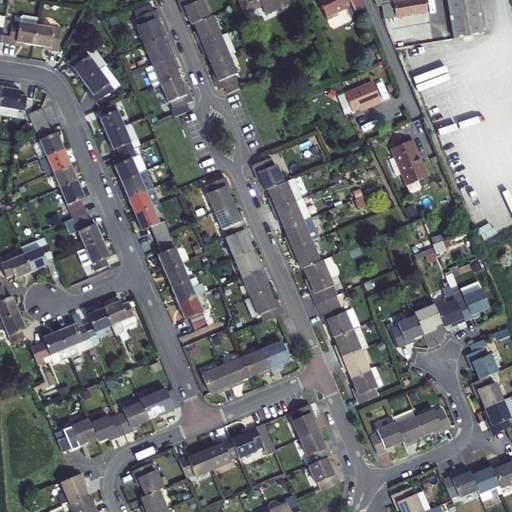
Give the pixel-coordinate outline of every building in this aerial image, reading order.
[(181,9),(184,8),(199,1),(198,0),(180,0),(178,1),(181,9)] [(199,1),(184,8),(187,16),(191,25),(194,24),(209,18),(202,0),(199,1)] [(266,15),(292,3),(290,0),(237,0),(245,15),(262,6),(266,15)] [(317,0),(327,21),(338,16),(336,13),(351,6),(354,12),(363,8),(359,0),(317,0)] [(423,0),(413,0),(391,4),(381,5),(381,6),(384,19),(425,13),(423,0)] [(477,0),(446,0),(453,39),(483,34),(477,0)] [(133,12),(136,19),(153,11),(150,4),(133,12)] [(139,26),(136,27),(144,45),(162,38),(158,28),(154,20),(157,19),(154,11),(153,11),(136,19),(139,26)] [(89,13),(85,19),(92,23),(96,17),(89,13)] [(20,46),(20,44),(16,43),(20,16),(17,18),(17,23),(14,22),(4,21),(3,29),(1,43),(20,46)] [(35,18),(20,16),(16,43),(20,44),(33,46),(36,26),(37,21),(35,18)] [(111,26),(118,23),(115,16),(108,19),(111,26)] [(212,17),(209,18),(194,24),(197,31),(198,34),(195,35),(200,45),(220,37),(212,17)] [(33,46),(46,48),(50,48),(53,29),(36,26),(33,46)] [(61,30),(53,29),(50,48),(46,48),(46,50),(58,52),(61,30)] [(220,37),(229,57),(235,54),(227,34),(220,37)] [(211,64),(229,57),(220,37),(200,45),(204,55),(206,54),(208,57),(211,64)] [(162,38),(144,45),(152,65),(173,57),(169,47),(166,48),(165,45),(162,38)] [(417,47),(424,86),(445,83),(439,44),(417,47)] [(91,45),(84,50),(87,55),(88,57),(95,51),(91,45)] [(84,50),(82,48),(69,57),(71,59),(84,50)] [(71,67),(87,55),(84,50),(71,59),(66,63),(73,73),(75,72),(71,67)] [(95,51),(88,57),(99,70),(104,66),(105,65),(95,51)] [(88,57),(87,55),(71,67),(75,72),(82,82),(99,70),(88,57)] [(152,65),(161,85),(179,78),(176,71),(174,68),(177,67),(173,57),(152,65)] [(215,74),(218,82),(234,76),(236,74),(229,57),(211,64),(215,74)] [(155,88),(161,85),(152,65),(146,68),(155,88)] [(104,66),(99,70),(109,84),(114,80),(104,66)] [(318,79),(324,70),(320,67),(314,76),(318,79)] [(82,82),(90,93),(93,96),(109,84),(99,70),(82,82)] [(234,76),(218,82),(215,83),(219,91),(225,88),(228,95),(240,90),(234,76)] [(171,102),(186,95),(183,88),(179,78),(161,85),(168,103),(171,102)] [(119,86),(114,80),(109,84),(113,90),(119,86)] [(366,109),(381,103),(372,83),(344,95),(352,112),(359,109),(365,107),(366,109)] [(391,83),(385,86),(389,93),(395,91),(391,83)] [(113,90),(109,84),(93,96),(90,93),(88,94),(95,104),(113,91),(113,90)] [(0,103),(0,107),(17,111),(19,96),(20,92),(2,89),(0,103)] [(335,92),(331,89),(327,96),(331,99),(335,92)] [(189,94),(186,95),(171,102),(174,110),(186,104),(192,102),(189,94)] [(345,115),(352,112),(344,95),(337,97),(345,115)] [(19,96),(17,111),(24,112),(27,97),(19,96)] [(426,108),(453,102),(452,96),(425,102),(426,108)] [(103,117),(117,111),(123,108),(121,101),(100,110),(103,117)] [(189,111),(186,104),(174,110),(171,111),(174,118),(189,111)] [(0,115),(16,118),(17,111),(0,107),(0,115)] [(44,116),(41,109),(28,114),(31,121),(44,116)] [(123,127),(117,111),(103,117),(99,118),(106,135),(123,127)] [(157,121),(154,113),(149,115),(152,123),(157,121)] [(44,116),(31,121),(33,128),(47,122),(44,116)] [(32,127),(27,122),(20,130),(25,135),(32,127)] [(47,122),(33,128),(36,134),(49,129),(47,122)] [(131,144),(133,150),(137,148),(141,147),(131,124),(123,127),(131,144)] [(117,149),(131,144),(123,127),(106,135),(113,151),(117,149)] [(36,134),(39,141),(52,135),(49,129),(36,134)] [(52,135),(39,141),(40,143),(46,157),(63,150),(56,133),(52,135)] [(309,149),(316,146),(312,137),(305,140),(309,149)] [(406,186),(418,181),(428,176),(412,139),(390,149),(406,186)] [(40,143),(33,146),(39,160),(46,157),(40,143)] [(133,150),(131,144),(117,149),(120,156),(133,150)] [(132,159),(140,155),(137,148),(133,150),(120,156),(122,163),(132,159)] [(63,150),(46,157),(53,173),(70,166),(63,150)] [(140,155),(132,159),(138,175),(147,171),(140,155)] [(121,183),(138,175),(132,159),(122,163),(114,166),(121,183)] [(255,175),(258,173),(273,167),(270,159),(252,167),(255,175)] [(77,182),(70,166),(53,173),(59,190),(77,182)] [(273,167),(258,173),(261,181),(265,191),(268,190),(283,184),(276,166),(273,167)] [(147,171),(138,175),(145,191),(153,188),(147,171)] [(339,174),(333,174),(332,182),(338,182),(338,179),(341,180),(341,176),(339,176),(339,174)] [(145,191),(138,175),(121,183),(128,199),(145,191)] [(209,194),(225,187),(227,186),(224,178),(206,186),(209,194)] [(286,183),(294,202),(302,199),(293,179),(286,183)] [(418,181),(406,186),(409,192),(412,193),(419,190),(420,187),(418,181)] [(59,190),(66,206),(80,201),(84,199),(77,182),(59,190)] [(274,211),(294,202),(286,183),(283,184),(268,190),(271,197),(272,200),(269,201),(274,211)] [(228,195),(225,187),(209,194),(207,195),(214,213),(232,205),(228,195)] [(153,188),(145,191),(152,208),(160,204),(153,188)] [(355,198),(362,196),(359,189),(352,192),(355,198)] [(152,208),(145,191),(128,199),(134,215),(152,208)] [(365,205),(362,197),(355,201),(358,208),(365,205)] [(302,199),(294,202),(303,222),(310,219),(302,199)] [(80,201),(66,206),(69,213),(82,207),(80,201)] [(28,214),(33,212),(29,202),(24,204),(28,214)] [(285,230),(303,222),(294,202),(274,211),(278,221),(280,220),(282,223),(285,230)] [(224,229),(240,223),(237,215),(232,205),(214,213),(222,230),(224,229)] [(407,218),(416,214),(412,206),(403,209),(407,218)] [(85,214),(82,207),(69,213),(72,219),(85,214)] [(150,228),(159,224),(152,208),(134,215),(141,232),(150,228)] [(51,227),(61,223),(57,214),(47,218),(51,227)] [(88,220),(85,214),(72,219),(75,226),(88,220)] [(78,232),(75,226),(72,219),(64,223),(70,236),(78,232)] [(310,219),(303,222),(311,242),(319,239),(310,219)] [(75,226),(78,232),(91,227),(88,220),(75,226)] [(163,222),(159,224),(150,228),(153,235),(166,229),(163,222)] [(242,222),(240,223),(224,229),(228,237),(246,230),(242,222)] [(311,242),(303,222),(285,230),(288,237),(289,240),(286,241),(290,251),(311,242)] [(95,225),(91,227),(78,232),(85,248),(102,241),(95,225)] [(166,229),(153,235),(156,241),(169,235),(166,229)] [(228,237),(225,238),(234,258),(252,251),(249,244),(247,241),(250,240),(246,230),(228,237)] [(470,231),(448,239),(449,242),(471,234),(470,231)] [(205,244),(211,241),(208,233),(201,236),(205,244)] [(431,238),(433,243),(444,239),(442,234),(431,238)] [(169,235),(156,241),(158,247),(172,242),(169,235)] [(470,236),(465,238),(468,246),(473,245),(470,236)] [(20,248),(23,255),(40,248),(47,245),(44,238),(20,248)] [(448,239),(442,242),(445,248),(451,246),(449,242),(448,239)] [(91,264),(91,265),(105,259),(109,258),(102,241),(85,248),(91,264)] [(432,245),(433,247),(435,252),(436,255),(446,251),(445,248),(442,242),(442,241),(432,245)] [(158,247),(161,254),(175,248),(172,242),(158,247)] [(319,262),(311,242),(290,251),(295,261),(297,260),(298,263),(301,270),(304,269),(319,262)] [(340,252),(345,250),(342,242),(337,245),(340,252)] [(47,245),(40,248),(45,261),(52,259),(47,245)] [(199,245),(193,247),(196,255),(202,253),(199,245)] [(435,252),(433,247),(413,255),(415,260),(425,256),(432,253),(435,252)] [(47,266),(45,261),(40,248),(23,255),(31,273),(47,266)] [(83,267),(91,264),(85,248),(76,252),(83,267)] [(176,251),(175,248),(161,254),(157,256),(164,272),(182,265),(176,251)] [(176,251),(182,265),(189,262),(184,250),(180,249),(176,251)] [(252,251),(234,258),(242,278),(263,269),(258,260),(256,261),(255,258),(252,251)] [(435,261),(432,253),(425,256),(428,263),(435,261)] [(23,255),(7,262),(13,276),(14,280),(31,273),(23,255)] [(322,261),(329,279),(337,276),(337,273),(334,266),(332,265),(329,258),(322,261)] [(53,280),(60,277),(52,259),(45,261),(47,266),(53,280)] [(107,266),(105,259),(91,265),(94,272),(107,266)] [(312,295),(330,288),(327,280),(330,279),(329,279),(322,261),(319,262),(304,269),(308,279),(311,286),(309,287),(312,295)] [(13,276),(7,262),(0,265),(5,279),(13,276)] [(182,265),(164,272),(171,288),(188,281),(182,265)] [(263,269),(242,278),(250,298),(268,290),(265,284),(264,280),(267,279),(263,269)] [(452,287),(459,284),(456,277),(449,280),(452,287)] [(199,286),(195,278),(188,281),(192,289),(199,286)] [(195,297),(192,289),(188,281),(171,288),(178,304),(195,297)] [(366,290),(372,287),(370,281),(363,284),(366,290)] [(445,298),(448,304),(455,301),(452,294),(449,286),(447,283),(443,285),(444,288),(442,289),(446,298),(445,298)] [(460,291),(463,298),(481,290),(478,284),(460,291)] [(192,289),(195,297),(202,294),(205,293),(202,285),(199,286),(192,289)] [(334,297),(330,288),(312,295),(316,305),(317,304),(334,297)] [(429,294),(434,306),(435,310),(448,304),(445,298),(446,298),(442,289),(429,294)] [(260,315),(276,308),(273,300),(268,290),(250,298),(258,316),(260,315)] [(463,298),(464,300),(470,316),(471,316),(478,312),(488,308),(481,290),(463,298)] [(460,291),(452,294),(455,301),(456,304),(464,300),(463,298),(460,291)] [(202,294),(195,297),(202,313),(209,310),(202,294)] [(7,299),(0,301),(0,319),(1,321),(18,313),(11,297),(7,299)] [(189,319),(202,313),(195,297),(178,304),(184,320),(189,319)] [(324,321),(326,320),(342,314),(335,297),(334,297),(317,304),(324,321)] [(258,316),(250,298),(244,301),(252,318),(258,316)] [(470,316),(464,300),(456,304),(464,322),(472,318),(471,316),(470,316)] [(455,301),(448,304),(435,310),(441,324),(443,327),(450,324),(453,323),(454,326),(464,322),(456,304),(455,301)] [(120,322),(127,319),(121,306),(120,302),(103,309),(111,326),(120,322)] [(128,303),(121,306),(127,319),(134,316),(128,303)] [(414,314),(415,317),(422,335),(432,331),(431,328),(434,327),(441,324),(435,310),(434,306),(414,314)] [(278,307),(276,308),(260,315),(264,323),(278,316),(282,315),(278,307)] [(90,323),(94,333),(111,326),(103,309),(87,315),(90,323)] [(352,310),(344,313),(352,330),(359,328),(359,327),(352,310)] [(4,329),(8,337),(21,332),(26,330),(18,313),(1,321),(4,329)] [(205,320),(202,313),(189,319),(192,326),(205,320)] [(342,314),(326,320),(330,328),(334,338),(352,330),(344,313),(342,314)] [(72,317),(75,325),(77,329),(84,326),(78,314),(72,317)] [(136,322),(134,316),(127,319),(120,322),(123,328),(136,322)] [(404,342),(405,342),(412,339),(422,335),(415,317),(397,324),(398,327),(404,342)] [(208,327),(205,320),(192,326),(195,333),(208,327)] [(123,328),(120,322),(111,326),(115,336),(123,333),(123,330),(123,328)] [(94,333),(90,323),(84,326),(89,339),(96,337),(94,333)] [(59,331),(66,349),(74,346),(83,342),(77,329),(75,325),(59,331)] [(84,326),(77,329),(83,342),(89,339),(84,326)] [(406,345),(405,342),(404,342),(398,327),(390,330),(398,348),(406,345)] [(359,328),(352,330),(360,350),(367,347),(359,328)] [(496,341),(510,336),(507,329),(493,334),(496,341)] [(340,359),(360,350),(352,330),(334,338),(337,345),(338,348),(336,349),(340,359)] [(44,343),(49,356),(57,353),(66,349),(59,331),(42,338),(44,343)] [(21,332),(8,337),(11,344),(24,339),(21,332)] [(215,346),(221,343),(218,336),(212,339),(215,346)] [(96,337),(89,339),(92,346),(99,344),(96,337)] [(83,342),(74,346),(78,353),(92,347),(92,346),(89,339),(83,342)] [(469,346),(472,354),(484,349),(487,347),(484,340),(469,346)] [(289,360),(281,342),(262,351),(270,371),(277,368),(276,366),(279,365),(289,360)] [(43,359),(49,356),(44,343),(30,348),(37,366),(44,363),(43,359)] [(78,353),(74,346),(66,349),(70,358),(78,354),(78,353)] [(193,358),(199,353),(195,347),(188,352),(193,358)] [(70,358),(66,349),(57,353),(61,361),(70,358)] [(469,364),(472,363),(471,363),(487,356),(484,349),(472,354),(466,356),(469,364)] [(360,350),(340,359),(344,369),(346,368),(348,371),(351,378),(369,370),(360,350)] [(270,371),(262,351),(242,359),(249,377),(259,373),(262,372),(263,374),(270,371)] [(61,361),(57,353),(49,356),(51,360),(53,365),(61,361)] [(471,363),(472,363),(475,371),(479,381),(489,377),(497,373),(489,355),(487,356),(471,363)] [(249,377),(242,359),(222,368),(230,388),(237,385),(236,383),(239,381),(249,377)] [(153,373),(162,369),(159,362),(149,366),(153,373)] [(230,388),(222,368),(202,376),(210,394),(219,390),(222,388),(224,391),(230,388)] [(369,370),(376,388),(382,386),(374,368),(369,370)] [(358,396),(374,389),(376,388),(369,370),(351,378),(355,388),(358,396)] [(474,392),(477,391),(476,391),(492,384),(489,377),(479,381),(471,384),(474,392)] [(112,380),(105,383),(108,389),(115,386),(112,380)] [(476,391),(477,391),(480,399),(484,409),(502,401),(494,383),(492,384),(476,391)] [(67,386),(58,390),(61,396),(70,393),(67,386)] [(374,389),(358,396),(356,397),(359,405),(377,397),(374,389)] [(88,390),(81,394),(84,401),(91,397),(88,390)] [(166,393),(174,411),(178,409),(170,391),(166,393)] [(159,396),(158,393),(140,401),(141,403),(147,419),(157,415),(165,411),(166,414),(174,411),(166,393),(159,396)] [(415,393),(409,396),(411,403),(418,400),(415,393)] [(511,406),(509,399),(502,401),(509,417),(511,416),(511,406)] [(390,409),(397,406),(395,400),(387,402),(390,409)] [(492,427),(507,420),(510,419),(509,417),(502,401),(484,409),(488,419),(492,427)] [(124,413),(130,429),(138,425),(148,421),(147,419),(141,403),(123,411),(124,413)] [(294,421),(310,414),(312,413),(309,405),(291,413),(294,421)] [(394,424),(395,426),(415,418),(412,410),(392,418),(394,424)] [(441,429),(440,429),(442,431),(450,428),(442,410),(435,413),(441,429)] [(433,432),(440,429),(441,429),(435,413),(434,411),(415,418),(423,436),(433,432)] [(132,431),(130,429),(124,413),(116,417),(124,435),(132,431)] [(313,421),(310,414),(294,421),(292,422),(299,440),(317,432),(313,421)] [(108,438),(115,435),(109,420),(108,417),(90,425),(96,438),(98,443),(108,438)] [(109,420),(115,435),(116,438),(124,435),(116,417),(109,420)] [(423,436),(415,418),(395,426),(402,442),(404,447),(414,443),(413,440),(416,439),(423,436)] [(71,430),(78,446),(86,442),(96,438),(90,425),(88,420),(70,428),(71,430)] [(507,420),(492,427),(489,428),(492,435),(510,428),(507,420)] [(264,424),(255,428),(263,446),(267,456),(276,452),(264,424)] [(384,450),(385,449),(392,446),(402,442),(395,426),(394,424),(376,432),(377,434),(384,450)] [(247,431),(248,433),(255,449),(263,446),(255,428),(247,431)] [(79,448),(78,446),(71,430),(63,434),(65,438),(70,450),(71,452),(79,448)] [(309,456),(325,450),(322,442),(317,432),(299,440),(307,457),(309,456)] [(255,449),(248,433),(241,437),(231,441),(237,457),(238,459),(256,451),(255,449)] [(386,452),(385,449),(384,450),(377,434),(370,437),(378,455),(386,452)] [(65,438),(57,441),(62,454),(70,450),(65,438)] [(222,442),(223,444),(229,460),(237,457),(231,441),(230,439),(222,442)] [(229,460),(223,444),(215,447),(205,452),(212,470),(230,462),(229,460)] [(327,449),(325,450),(309,456),(312,464),(326,459),(330,457),(327,449)] [(195,456),(187,459),(194,475),(195,477),(212,470),(205,452),(195,456)] [(171,463),(175,459),(170,454),(166,458),(171,463)] [(186,478),(194,475),(187,459),(186,457),(178,460),(186,478)] [(318,483),(333,476),(330,469),(326,459),(312,464),(308,466),(316,484),(318,483)] [(511,463),(511,460),(501,464),(502,467),(499,468),(492,471),(498,486),(500,489),(511,483),(511,463)] [(135,480),(138,479),(153,472),(150,464),(132,472),(135,480)] [(478,495),(486,492),(498,486),(492,471),(491,468),(481,472),(478,474),(477,471),(470,474),(477,491),(478,495)] [(153,472),(138,479),(141,486),(145,496),(158,491),(163,489),(155,471),(153,472)] [(459,477),(451,480),(458,496),(459,498),(477,491),(470,474),(469,473),(459,477)] [(64,493),(68,503),(86,495),(84,489),(82,486),(85,485),(81,475),(60,483),(64,493)] [(336,475),(333,476),(318,483),(320,488),(321,491),(339,483),(336,475)] [(450,499),(458,496),(451,480),(450,478),(442,481),(450,499)] [(500,489),(498,486),(486,492),(489,499),(502,494),(500,489)] [(397,502),(413,496),(410,488),(391,496),(395,504),(397,503),(397,502)] [(223,493),(225,498),(234,495),(231,489),(223,493)] [(145,508),(142,510),(143,511),(163,511),(167,511),(158,491),(145,496),(140,499),(143,505),(145,508)] [(486,492),(478,495),(482,502),(489,499),(486,492)] [(68,503),(64,493),(59,495),(58,498),(62,506),(68,503)] [(86,495),(68,503),(72,511),(96,511),(93,504),(91,506),(89,502),(86,495)] [(397,502),(397,503),(401,511),(422,511),(415,495),(413,496),(397,502)] [(287,507),(289,511),(298,511),(295,503),(287,507)]
